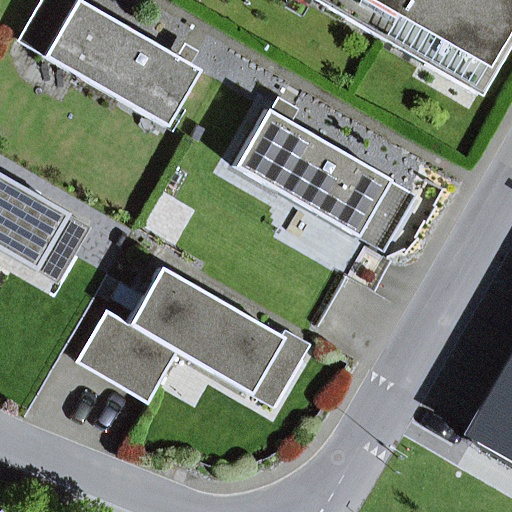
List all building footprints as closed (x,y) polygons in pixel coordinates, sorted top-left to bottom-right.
[(39,0),(15,43),(41,58),(74,1),(72,0),(39,0)] [(511,0),(310,0),(421,64),(433,43),(484,73),(511,24),(511,0)] [(163,128),(196,71),(183,64),(74,1),(41,58),(163,128)] [(470,97),(484,73),(433,43),(421,64),(418,68),(470,97)] [(354,238),(387,182),(275,118),(264,111),(232,168),(354,238)] [(65,215),(0,177),(0,253),(32,272),(65,215)] [(413,197),(387,182),(354,238),(380,253),(413,197)] [(32,272),(56,286),(89,229),(65,215),(32,272)] [(279,339),(157,269),(125,324),(105,359),(156,388),(176,355),(248,396),(276,348),(299,361),(308,346),(283,332),(279,339)] [(105,359),(125,324),(104,312),(74,364),(146,406),(156,388),(105,359)] [(248,396),(271,410),(299,361),(276,348),(248,396)] [(511,412),(485,457),(511,472),(511,412)]
